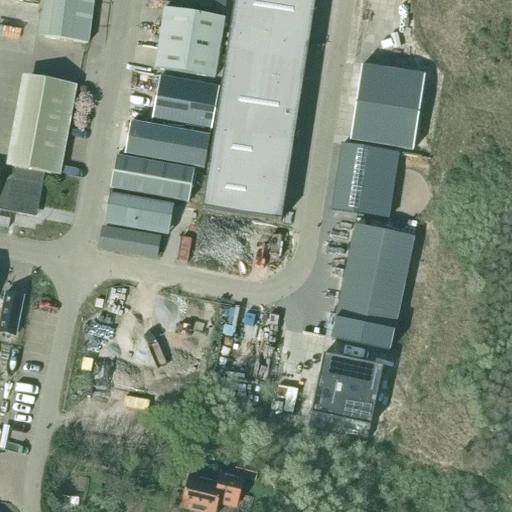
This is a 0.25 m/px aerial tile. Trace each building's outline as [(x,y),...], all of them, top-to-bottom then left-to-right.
[(87,44),(92,0),(48,0),(44,38),(87,44)] [(233,0),(229,30),(308,42),(314,0),(233,0)] [(378,0),(373,30),(397,34),(402,3),(385,0),(378,0)] [(161,28),(221,37),(224,17),(164,8),(161,28)] [(218,57),(221,37),(161,28),(158,48),(218,57)] [(229,30),(223,71),(302,83),(308,42),(229,30)] [(214,77),(218,57),(158,48),(155,68),(214,77)] [(360,67),(349,142),(412,151),(424,76),(360,67)] [(223,71),(214,126),(294,138),(302,83),(223,71)] [(0,210),(25,215),(26,210),(33,206),(37,207),(43,174),(59,176),(67,132),(75,86),(28,77),(12,168),(14,168),(12,177),(6,181),(0,179),(0,210)] [(159,78),(151,122),(211,132),(218,89),(159,78)] [(130,124),(124,155),(204,169),(211,132),(151,122),(150,127),(130,124)] [(214,126),(208,167),(287,179),(294,138),(214,126)] [(342,146),(332,211),(387,220),(387,219),(372,216),(382,154),(397,156),(398,155),(342,146)] [(115,158),(109,189),(188,203),(194,172),(115,158)] [(208,167),(202,208),(281,220),(287,179),(208,167)] [(173,204),(109,193),(104,223),(168,235),(173,204)] [(0,227),(7,229),(9,221),(0,219),(0,227)] [(354,226),(349,250),(409,262),(414,238),(354,226)] [(154,258),(158,238),(102,228),(99,248),(154,258)] [(349,250),(344,273),(404,286),(409,262),(349,250)] [(344,273),(339,297),(399,309),(404,286),(344,273)] [(5,294),(0,318),(0,333),(15,336),(23,297),(5,294)] [(339,297),(334,321),(393,333),(394,333),(399,309),(339,297)] [(94,307),(102,308),(103,300),(96,299),(94,307)] [(334,321),(330,341),(389,353),(393,333),(334,321)] [(323,355),(308,429),(367,441),(382,368),(323,355)] [(254,481),(258,467),(237,462),(234,476),(254,481)] [(236,502),(241,482),(219,477),(217,486),(187,478),(180,507),(200,511),(215,511),(218,498),(236,502)]
